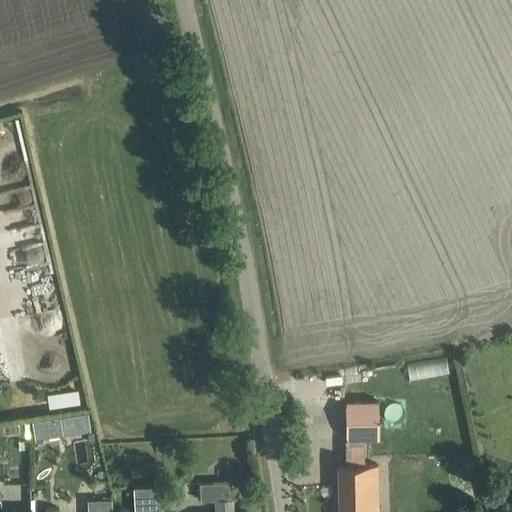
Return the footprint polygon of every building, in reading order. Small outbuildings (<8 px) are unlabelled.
[(378,401),(345,401),(346,439),(379,438),(378,401)] [(87,412),(76,413),(78,432),(89,430),(87,412)] [(0,434),(20,432),(20,435),(30,434),(28,418),(0,421),(0,434)] [(45,436),(43,419),(31,421),(34,438),(45,436)] [(378,511),(378,464),(338,465),(338,511),(378,511)] [(232,511),(231,480),(199,482),(200,501),(215,500),(215,511),(232,511)] [(133,487),(134,511),(162,511),(161,486),(149,486),(133,487)] [(111,511),(111,500),(87,500),(87,511),(111,511)]
